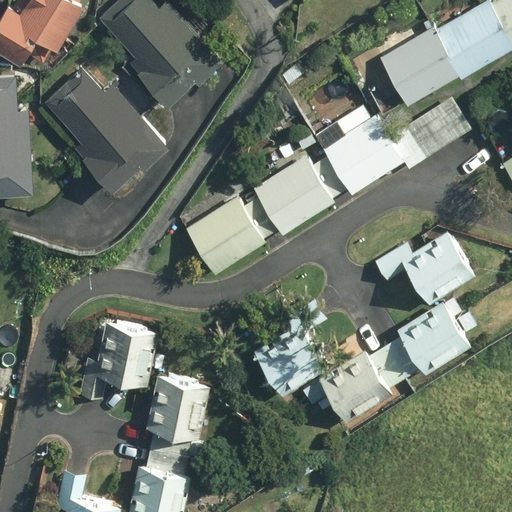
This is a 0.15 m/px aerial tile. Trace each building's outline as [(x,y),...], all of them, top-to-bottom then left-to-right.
[(15,0),(8,12),(0,7),(0,55),(9,60),(22,37),(44,50),(73,0),(15,0)] [(152,0),(112,0),(94,18),(133,57),(122,68),(160,107),(188,79),(192,83),(218,58),(161,0),(159,0),(156,3),(152,0)] [(511,0),(504,0),(489,10),(511,44),(511,0)] [(505,46),(478,3),(432,32),(460,75),(505,46)] [(450,71),(425,32),(376,63),(401,102),(450,71)] [(99,94),(76,67),(40,97),(77,142),(69,149),(104,191),(150,154),(144,147),(156,138),(112,83),(99,94)] [(0,194),(31,193),(25,110),(14,110),(12,75),(0,75),(0,194)] [(397,160),(370,118),(318,152),(344,193),(397,160)] [(331,199),(304,156),(248,191),(275,234),(331,199)] [(511,156),(496,167),(511,192),(511,156)] [(262,240),(234,196),(181,229),(209,274),(262,240)] [(468,271),(442,230),(392,262),(418,303),(468,271)] [(463,342),(437,300),(389,331),(415,372),(463,342)] [(96,395),(99,377),(141,383),(150,325),(99,318),(94,355),(83,353),(77,393),(96,395)] [(293,320),(248,348),(277,393),(322,365),(293,320)] [(388,390),(362,349),(313,379),(339,421),(388,390)] [(176,511),(201,384),(152,375),(124,511),(176,511)] [(55,509),(62,510),(61,511),(113,511),(115,501),(79,496),(83,472),(60,469),(55,509)]
